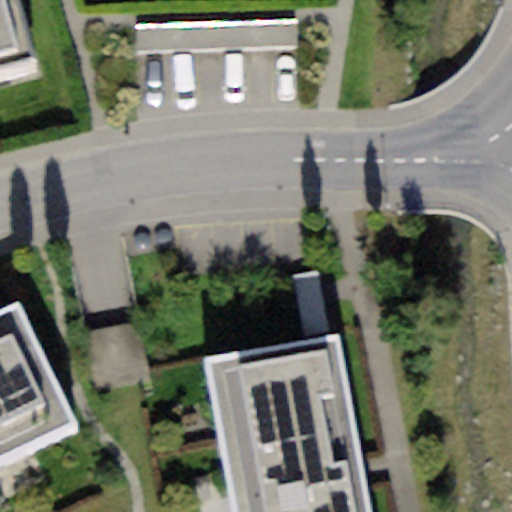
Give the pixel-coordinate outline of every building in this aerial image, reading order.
[(0,0),(0,72),(35,64),(18,0),(0,0)] [(293,23),(132,29),(133,54),(294,49),(293,23)] [(315,272),(289,277),(301,337),(327,332),(315,272)] [(14,307),(0,313),(0,466),(74,430),(14,307)] [(141,323),(80,334),(91,392),(151,381),(141,323)] [(335,336),(205,361),(233,511),(368,511),(361,473),(335,336)]
